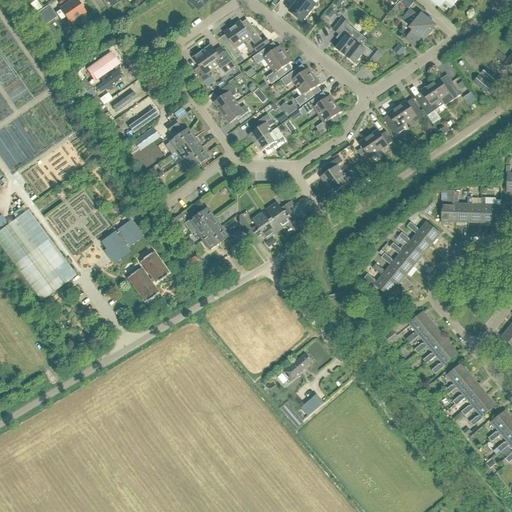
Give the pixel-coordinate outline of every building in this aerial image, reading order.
[(57,13),(60,17),(62,20),(67,16),(70,22),(85,12),(77,0),(73,0),(61,8),(62,9),(57,13)] [(278,0),(275,8),(281,10),(284,2),(279,0),(278,0)] [(302,21),(316,4),(311,0),(298,0),(290,11),(302,21)] [(402,0),(400,3),(409,10),(410,9),(415,2),(412,0),(402,0)] [(56,17),(48,6),(37,14),(45,25),(56,17)] [(330,19),(336,12),(331,8),(325,15),(330,19)] [(402,19),(413,27),(413,29),(405,40),(414,47),(416,46),(422,37),(424,39),(435,25),(422,15),(420,17),(411,10),(410,9),(409,10),(402,19)] [(336,49),(346,57),(362,36),(348,25),(349,24),(342,19),(333,30),(339,35),(341,34),(346,38),(336,49)] [(232,27),(244,43),(250,39),(255,46),(253,47),(257,52),(270,43),(266,38),(262,41),(252,27),(247,30),(240,21),(232,27)] [(237,48),(244,43),(232,27),(224,33),(230,42),(225,45),(235,60),(242,55),(237,48)] [(362,36),(346,57),(355,64),(363,54),(368,59),(373,64),(381,54),(375,50),(373,53),(363,45),(367,40),(362,36)] [(399,45),(394,51),(400,56),(405,50),(399,45)] [(202,52),(214,69),(219,65),(224,71),(233,65),(224,52),(219,56),(211,46),(202,52)] [(264,60),(269,67),(286,55),(280,47),(271,53),(267,48),(253,58),(257,65),(264,60)] [(209,72),(214,69),(202,52),(193,59),(199,67),(195,70),(204,83),(212,77),(209,72)] [(111,54),(88,70),(94,79),(94,80),(97,79),(118,64),(111,54)] [(511,54),(508,60),(503,66),(511,72),(511,54)] [(282,69),(291,63),(286,55),(269,67),(274,73),(267,78),(271,85),(286,75),(282,69)] [(250,78),(255,74),(252,69),(246,73),(250,78)] [(293,82),(298,89),(314,77),(309,69),(299,75),(296,70),(281,80),(286,87),(293,82)] [(481,74),(493,84),(498,79),(486,69),(481,74)] [(97,85),(100,90),(107,86),(109,89),(114,86),(111,82),(121,76),(117,71),(97,85)] [(75,83),(81,80),(77,72),(71,74),(75,83)] [(473,83),(486,93),(491,87),(479,76),(473,83)] [(295,100),(296,101),(300,107),(315,97),(311,92),(320,85),(314,77),(298,89),(302,95),(295,100)] [(430,85),(444,105),(445,106),(461,95),(450,79),(443,83),(439,78),(430,85)] [(86,92),(91,88),(85,80),(80,83),(86,92)] [(321,85),(326,94),(333,90),(327,81),(321,85)] [(263,91),(268,87),(265,82),(259,86),(263,91)] [(462,90),(467,87),(463,82),(458,85),(462,90)] [(215,103),(222,114),(237,103),(233,97),(237,94),(230,85),(218,93),(222,98),(215,103)] [(427,116),(439,109),(444,105),(430,85),(421,91),(424,96),(418,101),(417,100),(427,116)] [(98,108),(103,105),(91,88),(86,92),(98,108)] [(111,105),(116,111),(138,96),(133,90),(111,105)] [(465,95),(459,100),(464,105),(470,100),(465,95)] [(314,110),(319,116),(335,105),(330,96),(320,103),(317,98),(302,108),(307,115),(314,110)] [(397,107),(407,123),(412,119),(415,123),(424,116),(415,102),(410,106),(406,101),(397,107)] [(237,103),(222,114),(230,124),(237,119),(240,124),(252,115),(246,106),(241,109),(237,103)] [(284,112),(289,116),(298,110),(297,109),(294,106),(293,104),(289,108),(284,112)] [(99,115),(107,110),(104,105),(96,110),(99,115)] [(316,128),(318,131),(315,133),(318,138),(322,136),(321,135),(336,125),(332,119),(341,113),(335,105),(319,116),(323,123),(316,128)] [(391,119),(386,122),(395,136),(404,130),(402,126),(407,123),(397,107),(387,114),(391,119)] [(126,126),(130,132),(154,115),(150,109),(126,126)] [(293,121),(301,115),(298,110),(290,116),(293,121)] [(109,124),(114,121),(108,112),(103,115),(109,124)] [(249,135),(255,144),(272,132),(269,127),(275,124),(268,115),(257,122),(260,127),(249,135)] [(170,124),(174,129),(179,126),(174,120),(170,124)] [(290,121),(285,125),(288,129),(293,126),(290,121)] [(169,133),(174,129),(170,124),(165,127),(169,133)] [(153,128),(140,138),(146,146),(159,137),(153,128)] [(178,134),(185,145),(194,138),(187,128),(178,134)] [(278,128),(255,144),(261,152),(272,145),(276,150),(287,142),(278,128)] [(441,137),(448,132),(444,128),(438,132),(441,137)] [(121,141),(126,137),(120,129),(115,132),(121,141)] [(368,137),(379,152),(388,145),(393,142),(386,132),(381,135),(378,130),(368,137)] [(171,155),(175,152),(185,145),(178,134),(168,141),(169,143),(165,146),(171,155)] [(424,135),(420,138),(423,143),(428,140),(424,135)] [(369,158),(379,152),(368,137),(359,143),(362,148),(357,151),(360,156),(365,152),(369,158)] [(138,151),(146,146),(140,138),(132,143),(138,151)] [(194,138),(185,145),(175,152),(182,162),(192,155),(202,148),(194,138)] [(192,155),(199,165),(209,158),(202,148),(192,155)] [(409,158),(413,155),(410,149),(405,153),(409,158)] [(190,172),(199,165),(192,155),(182,162),(190,172)] [(320,178),(326,186),(344,174),(338,166),(343,162),(339,157),(328,165),(332,170),(320,178)] [(149,181),(158,175),(153,169),(145,174),(149,181)] [(344,174),(326,186),(332,195),(343,187),(347,192),(358,184),(352,175),(347,179),(344,174)] [(153,184),(157,190),(164,185),(160,179),(153,184)] [(442,222),(456,223),(457,204),(454,204),(454,197),(455,192),(448,191),(447,198),(449,198),(449,204),(442,203),(442,222)] [(457,204),(456,223),(469,224),(470,205),(468,205),(458,204),(458,197),(454,197),(454,204),(457,204)] [(470,205),(469,224),(483,224),(484,205),(481,205),(481,198),(472,198),(468,198),(468,205),(470,205)] [(484,205),(483,224),(496,225),(497,206),(485,205),(485,198),(481,198),(481,205),(484,205)] [(430,200),(421,209),(422,210),(426,213),(426,214),(429,211),(435,205),(431,201),(430,200)] [(195,211),(202,206),(199,201),(192,206),(195,211)] [(265,210),(272,220),(290,207),(291,208),(292,207),(295,205),(292,201),(288,204),(288,203),(282,208),(277,201),(265,210)] [(290,207),(272,220),(280,231),(289,225),(293,231),(301,225),(296,219),(292,222),(288,216),(294,212),(295,211),(292,207),(291,208),(290,207)] [(205,224),(214,218),(207,208),(198,215),(205,224)] [(76,275),(28,210),(0,230),(0,246),(41,301),(76,275)] [(246,233),(249,237),(255,233),(260,229),(272,220),(265,210),(253,219),(257,225),(252,229),(251,230),(251,229),(246,233)] [(191,234),(196,231),(205,224),(198,215),(184,224),(191,234)] [(169,222),(175,230),(181,226),(175,217),(169,222)] [(212,234),(221,227),(214,218),(205,224),(196,231),(203,241),(212,234)] [(260,242),(257,238),(258,237),(263,234),(268,240),(280,231),(272,220),(260,229),(255,233),(249,237),(255,246),(260,242)] [(407,227),(416,235),(418,233),(432,246),(441,235),(426,223),(419,232),(417,230),(418,229),(410,223),(407,227)] [(212,234),(219,244),(228,237),(221,227),(212,234)] [(239,229),(230,236),(236,244),(245,237),(239,229)] [(124,232),(103,246),(113,257),(132,244),(124,232)] [(399,237),(408,245),(409,244),(424,256),(432,246),(418,233),(416,235),(410,242),(409,241),(410,240),(402,233),(399,237)] [(209,250),(219,244),(212,234),(203,241),(209,250)] [(193,245),(190,240),(183,244),(187,249),(193,245)] [(390,247),(399,255),(400,254),(415,266),(424,256),(409,244),(408,245),(401,252),(400,251),(401,250),(394,243),(390,247)] [(212,256),(218,265),(223,262),(216,252),(212,256)] [(127,280),(144,303),(158,293),(152,283),(154,282),(154,283),(168,273),(154,253),(140,263),(152,278),(149,280),(142,269),(127,280)] [(381,258),(391,266),(392,264),(406,277),(415,266),(400,254),(399,255),(393,262),(392,261),(392,260),(385,254),(381,258)] [(205,264),(198,270),(201,274),(209,269),(205,264)] [(373,268),(382,276),(383,275),(398,287),(406,277),(392,264),(391,266),(385,273),(383,271),(384,271),(376,264),(373,268)] [(389,297),(398,287),(383,275),(382,276),(376,283),(374,282),(375,281),(368,275),(365,278),(374,286),(375,285),(389,297)] [(416,333),(414,334),(414,333),(406,340),(409,343),(418,336),(417,335),(432,323),(423,312),(409,325),(416,333)] [(417,335),(418,336),(424,343),(424,344),(423,344),(422,343),(415,350),(418,353),(426,346),(426,345),(440,333),(432,323),(417,335)] [(511,346),(511,328),(510,327),(501,337),(511,346)] [(390,343),(397,337),(393,332),(386,338),(390,343)] [(432,353),(431,354),(423,360),(426,364),(435,356),(434,355),(449,343),(440,333),(426,345),(426,346),(432,353)] [(441,364),(440,365),(439,364),(432,371),(435,374),(444,367),(443,366),(458,353),(449,343),(434,355),(435,356),(441,364)] [(313,362),(306,354),(298,361),(297,359),(282,372),(290,381),(313,362)] [(447,376),(453,383),(454,384),(452,386),(452,385),(444,391),(448,396),(457,388),(456,386),(469,374),(461,364),(447,376)] [(463,395),(461,396),(460,395),(453,402),(456,406),(466,398),(464,396),(478,385),(469,374),(456,386),(457,388),(463,395)] [(464,396),(466,398),(471,404),(472,405),(470,406),(469,406),(461,412),(465,416),(474,408),(473,407),(487,395),(478,385),(464,396)] [(324,403),(317,395),(302,408),(308,416),(324,403)] [(473,407),(474,408),(479,415),(480,415),(478,417),(478,416),(470,423),(473,427),(483,419),(482,417),(495,406),(487,395),(473,407)] [(498,431),(496,433),(496,432),(488,439),(492,443),(501,435),(500,434),(511,423),(511,419),(505,412),(491,423),(498,431)] [(507,442),(505,443),(504,442),(497,449),(499,452),(500,453),(509,445),(509,444),(511,441),(511,423),(500,434),(501,435),(507,442)] [(466,436),(471,432),(467,428),(463,432),(466,436)] [(492,459),(485,464),(490,469),(496,464),(492,459)]
